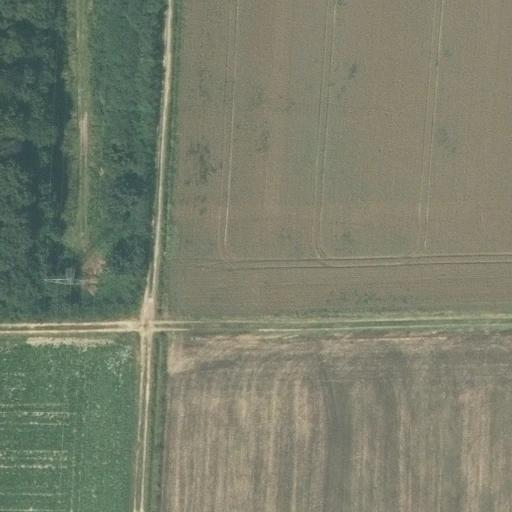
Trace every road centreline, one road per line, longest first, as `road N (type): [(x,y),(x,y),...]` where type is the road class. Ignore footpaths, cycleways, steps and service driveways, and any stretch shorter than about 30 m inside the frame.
road 1 (track): [(511,320),(148,325)]
road 2 (track): [(148,325),(163,0)]
road 3 (track): [(148,325),(138,511)]
road 4 (track): [(148,325),(0,325)]
